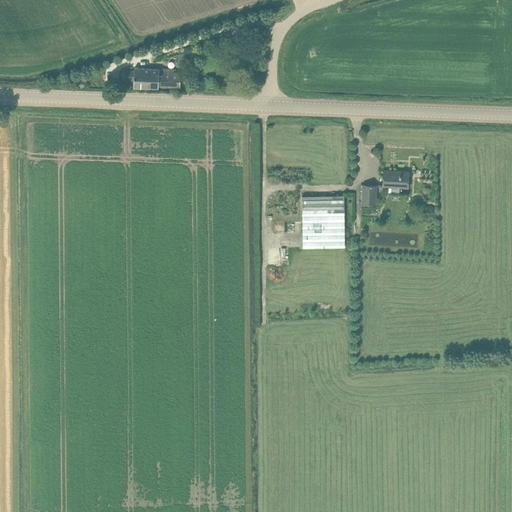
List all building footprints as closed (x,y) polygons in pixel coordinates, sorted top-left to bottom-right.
[(242,33),(233,36),(235,43),(243,41),(242,33)] [(177,55),(177,65),(185,65),(186,52),(177,55)] [(134,70),(123,70),(123,79),(134,80),(133,87),(158,88),(158,86),(180,87),(180,78),(183,78),(183,75),(180,75),(181,72),(174,72),(174,69),(134,68),(134,70)] [(384,170),(383,186),(391,186),(391,191),(399,192),(399,187),(407,187),(408,172),(384,170)] [(363,184),(362,194),(362,203),(375,204),(376,185),(363,184)] [(301,195),(302,247),(344,247),(344,195),(301,195)]
